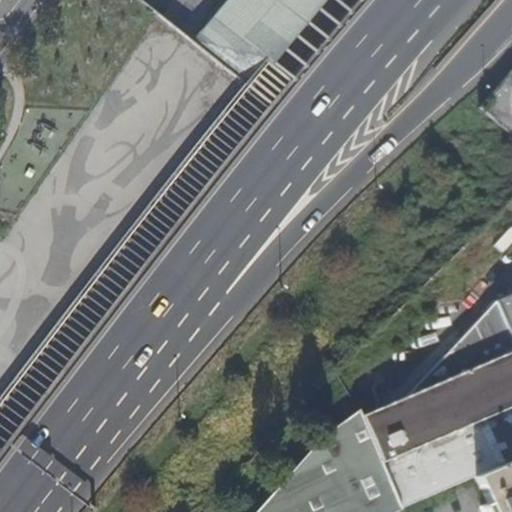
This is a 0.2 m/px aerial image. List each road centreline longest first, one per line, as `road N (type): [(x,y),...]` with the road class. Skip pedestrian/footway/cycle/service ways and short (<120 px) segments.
road 1 (motorway): [(154,330),(276,259),(511,16)]
road 2 (motorway): [(154,330),(305,134),(431,0)]
road 3 (motorway): [(283,0),(28,323)]
road 4 (motorway): [(192,0),(52,242),(28,323)]
road 5 (unknown): [(511,217),(330,386)]
road 6 (motorway): [(16,511),(154,330)]
